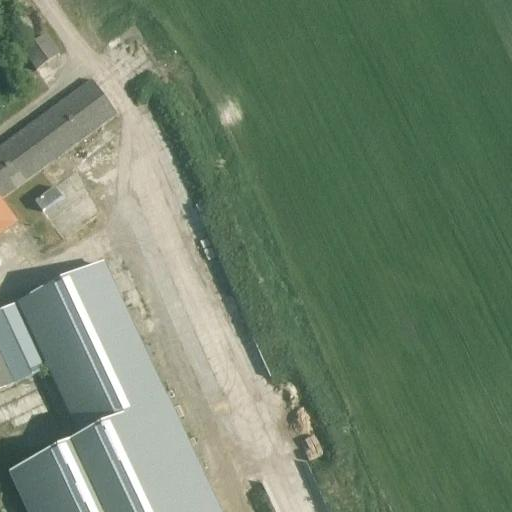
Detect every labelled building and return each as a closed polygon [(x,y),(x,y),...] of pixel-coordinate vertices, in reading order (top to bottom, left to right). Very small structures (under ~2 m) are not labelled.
[(149,69),(134,27),(114,34),(128,76),(149,69)] [(35,70),(58,55),(44,36),(22,51),(35,70)] [(10,232),(19,225),(1,201),(118,117),(93,83),(0,150),(0,235),(8,229),(10,232)] [(62,197),(54,186),(44,194),(34,201),(37,205),(42,212),(62,197)] [(160,246),(182,235),(178,225),(155,236),(160,246)] [(223,345),(231,341),(185,239),(157,252),(195,335),(210,368),(230,359),(223,345)] [(219,511),(104,265),(0,313),(0,393),(47,371),(80,443),(14,473),(31,511),(219,511)] [(323,511),(311,483),(291,492),(299,508),(289,511),(323,511)]
